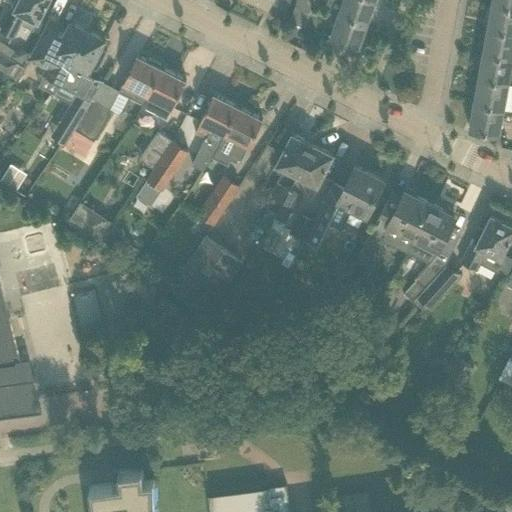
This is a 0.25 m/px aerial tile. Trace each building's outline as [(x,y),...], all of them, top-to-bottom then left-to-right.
[(47,0),(14,0),(0,28),(14,36),(20,23),(33,29),(43,10),(44,8),(47,0)] [(299,24),(305,5),(307,0),(306,0),(296,0),(289,21),(299,24)] [(368,22),(375,0),(327,0),(325,7),(339,12),(368,22)] [(511,32),(511,7),(492,3),(487,28),(511,32)] [(359,46),(368,22),(339,12),(330,35),(359,46)] [(66,71),(87,30),(71,21),(66,30),(61,27),(62,25),(51,19),(30,59),(52,70),(49,76),(61,82),(67,71),(66,71)] [(511,58),(511,32),(487,28),(483,53),(511,58)] [(89,68),(95,56),(104,38),(87,30),(66,71),(67,71),(61,82),(73,88),(84,65),(89,68)] [(0,67),(9,74),(17,62),(0,50),(0,67)] [(508,84),(511,63),(511,58),(483,53),(478,78),(508,84)] [(123,82),(119,91),(122,92),(133,98),(143,103),(148,94),(161,67),(160,66),(161,63),(149,57),(147,60),(137,55),(128,73),(123,82)] [(23,67),(17,62),(9,74),(15,78),(23,67)] [(186,80),(161,67),(148,94),(159,100),(154,111),(166,117),(172,106),(173,107),(177,98),(186,80)] [(504,109),(508,84),(478,78),(474,103),(504,109)] [(94,139),(112,110),(109,108),(115,97),(100,89),(94,100),(92,99),(65,142),(62,140),(62,141),(74,148),(84,133),(94,139)] [(65,142),(92,99),(79,91),(52,134),(62,141),(62,140),(65,142)] [(224,133),(238,106),(213,93),(204,111),(199,120),(200,121),(195,132),(206,137),(192,164),(204,169),(219,145),(224,133)] [(499,134),(503,114),(504,109),(474,103),(469,128),(499,134)] [(238,106),(224,133),(249,145),(263,118),(238,106)] [(158,129),(139,158),(154,167),(173,139),(158,129)] [(284,199),(312,143),(292,133),(277,163),(284,167),(271,193),(284,199)] [(174,139),(147,178),(162,188),(188,150),(174,139)] [(317,184),(324,171),(333,154),(312,143),(284,199),(276,215),(275,214),(273,217),(285,223),(294,205),(296,206),(310,180),(317,184)] [(366,214),(374,197),(383,179),(355,165),(346,183),(338,199),(339,200),(335,207),(323,201),(317,213),(304,239),(316,245),(328,223),(339,229),(351,206),(366,214)] [(239,184),(224,174),(198,213),(213,223),(239,184)] [(415,232),(430,203),(405,190),(396,208),(384,203),(374,224),(356,260),(368,266),(383,238),(406,250),(413,235),(415,232)] [(435,255),(438,248),(455,215),(430,203),(415,232),(413,235),(406,250),(429,262),(415,277),(417,279),(404,292),(413,299),(416,297),(417,298),(447,266),(445,265),(435,255)] [(266,228),(273,217),(275,214),(267,210),(259,224),(266,228)] [(313,218),(300,212),(290,232),(302,238),(313,218)] [(478,227),(469,244),(461,260),(476,268),(481,259),(495,266),(506,245),(511,233),(511,225),(491,215),(483,229),(478,227)] [(240,261),(205,238),(206,236),(205,235),(170,287),(207,312),(242,261),(241,260),(240,261)] [(461,272),(447,266),(417,298),(430,307),(461,272)] [(342,291),(349,274),(346,272),(335,275),(331,285),(342,291)] [(25,379),(0,281),(0,416),(41,412),(33,380),(35,379),(34,377),(25,379)] [(195,345),(203,331),(209,323),(210,321),(200,314),(189,316),(182,327),(185,338),(195,345)] [(212,337),(217,328),(209,323),(203,331),(212,337)] [(349,362),(365,354),(353,346),(345,360),(349,362)] [(266,370),(274,356),(263,350),(255,364),(266,370)] [(461,385),(474,366),(457,355),(445,374),(461,385)] [(407,407),(400,401),(399,400),(393,406),(401,413),(407,407)] [(419,421),(415,416),(411,411),(396,423),(404,432),(419,421)] [(214,454),(213,443),(198,445),(199,456),(214,454)] [(155,511),(154,477),(144,478),(142,467),(111,471),(112,482),(90,485),(93,511),(155,511)] [(289,511),(286,483),(208,492),(210,511),(289,511)] [(340,511),(358,509),(355,493),(335,496),(337,511),(340,511)]
